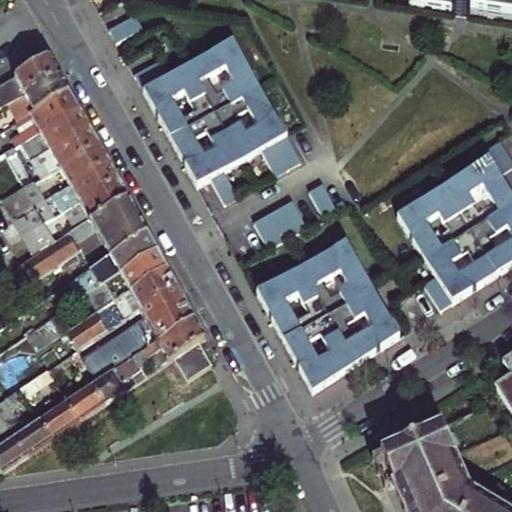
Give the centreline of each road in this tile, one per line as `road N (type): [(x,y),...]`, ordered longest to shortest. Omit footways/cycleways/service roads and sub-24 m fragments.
road 1 (residential): [(43,0),(295,450)]
road 2 (residential): [(0,502),(295,450)]
road 3 (residential): [(295,450),(511,314)]
